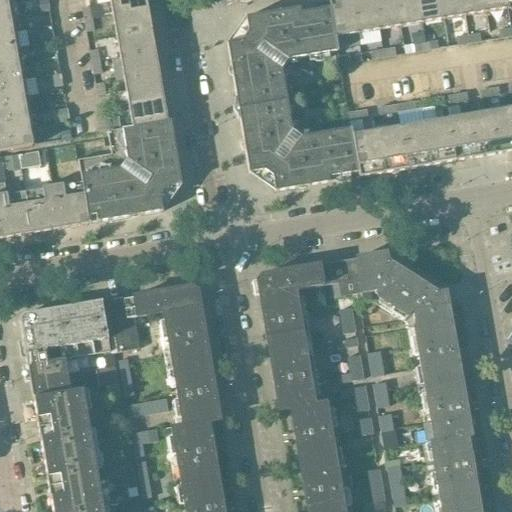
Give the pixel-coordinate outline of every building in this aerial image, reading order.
[(108,0),(111,17),(147,11),(144,0),(108,0)] [(357,35),(351,0),(328,4),(329,9),(334,39),(357,35)] [(378,32),(373,0),(352,0),(351,0),(357,35),(378,32)] [(400,28),(395,0),(373,0),(378,32),(400,28)] [(421,25),(417,0),(395,0),(400,28),(421,25)] [(443,21),(439,0),(417,0),(421,25),(443,21)] [(464,18),(461,0),(439,0),(443,21),(464,18)] [(485,14),(482,0),(461,0),(464,18),(485,14)] [(506,11),(504,0),(482,0),(485,14),(506,11)] [(7,2),(0,3),(0,19),(9,18),(7,2)] [(91,21),(89,9),(81,11),(83,22),(91,21)] [(286,102),(280,70),(271,64),(277,56),(286,62),(336,54),(334,39),(329,9),(300,15),(299,10),(244,19),(247,34),(242,42),(226,45),(230,69),(229,69),(230,77),(231,77),(235,100),(234,100),(236,111),(286,102)] [(150,32),(147,11),(111,17),(115,38),(150,32)] [(9,18),(0,19),(0,36),(12,34),(9,18)] [(93,33),(91,21),(83,22),(86,34),(93,33)] [(511,38),(510,30),(498,32),(499,40),(511,38)] [(154,54),(150,32),(115,38),(119,60),(154,54)] [(12,34),(0,36),(0,52),(15,50),(12,34)] [(480,43),(479,39),(479,35),(467,37),(468,45),(480,43)] [(468,45),(467,37),(455,39),(457,47),(468,45)] [(436,42),(424,44),(426,52),(438,50),(437,46),(436,42)] [(426,52),(424,44),(413,46),(414,54),(426,52)] [(395,57),(394,53),(394,49),(382,51),(383,59),(395,57)] [(15,50),(0,52),(0,69),(18,66),(15,50)] [(383,59),(382,51),(370,53),(371,57),(371,61),(383,59)] [(99,64),(97,52),(89,53),(91,65),(99,64)] [(158,75),(154,54),(119,60),(123,81),(158,75)] [(350,65),(350,60),(349,57),(337,59),(338,67),(350,65)] [(101,75),(99,64),(91,65),(93,77),(101,75)] [(18,66),(0,69),(0,85),(21,82),(18,66)] [(161,94),(160,87),(158,75),(123,81),(126,100),(127,106),(162,100),(161,94)] [(62,87),(60,76),(49,78),(51,89),(62,87)] [(21,82),(0,85),(0,102),(23,98),(21,82)] [(105,96),(103,85),(95,86),(97,98),(105,96)] [(497,89),(488,91),(489,99),(499,97),(498,93),(497,89)] [(489,99),(488,91),(479,93),(480,100),(489,99)] [(467,103),(466,95),(456,96),(458,104),(467,103)] [(66,107),(64,96),(53,98),(55,109),(66,107)] [(458,104),(456,96),(447,98),(447,102),(448,106),(458,104)] [(23,98),(0,102),(0,118),(26,114),(23,98)] [(443,99),(433,100),(434,108),(444,107),(443,103),(443,99)] [(166,123),(162,100),(127,106),(131,129),(166,123)] [(434,108),(433,100),(424,102),(425,110),(434,108)] [(357,175),(351,138),(350,130),(299,139),(293,148),(284,143),(291,133),(286,102),(236,111),(237,120),(238,120),(239,121),(242,144),(241,144),(242,152),(244,151),(248,175),(264,172),(271,178),(274,194),(328,184),(328,180),(357,175)] [(414,104),(405,105),(406,113),(416,112),(415,108),(414,104)] [(406,113),(405,105),(395,107),(396,111),(397,115),(406,113)] [(395,107),(386,108),(387,112),(387,116),(397,115),(396,111),(395,107)] [(386,108),(376,110),(378,118),(387,116),(387,112),(386,108)] [(511,153),(511,146),(506,111),(476,116),(484,158),(511,153)] [(366,112),(356,114),(358,121),(367,120),(367,116),(366,112)] [(26,114),(0,118),(0,135),(29,131),(26,114)] [(358,121),(356,114),(347,115),(348,123),(358,121)] [(484,158),(476,116),(446,121),(454,163),(484,158)] [(454,163),(446,121),(423,125),(430,168),(454,163)] [(106,133),(104,122),(97,123),(98,135),(106,133)] [(180,187),(177,164),(170,123),(166,123),(131,129),(106,133),(110,156),(77,162),(81,183),(87,226),(162,213),(159,198),(165,190),(180,187)] [(430,168),(423,125),(399,129),(406,172),(430,168)] [(406,172),(399,129),(375,133),(382,176),(406,172)] [(29,131),(0,135),(0,153),(32,148),(29,131)] [(382,176),(375,133),(351,138),(357,175),(358,180),(382,176)] [(17,156),(4,158),(7,174),(20,171),(17,156)] [(0,240),(31,235),(24,192),(6,195),(0,160),(0,240)] [(87,226),(81,183),(52,188),(59,231),(87,226)] [(59,231),(52,188),(24,192),(31,235),(59,231)] [(437,296),(424,288),(386,263),(385,256),(354,261),(360,295),(375,293),(378,289),(383,293),(378,301),(404,318),(410,310),(414,314),(412,317),(414,331),(450,326),(444,294),(437,296)] [(360,295),(354,261),(318,267),(322,288),(331,286),(333,299),(360,295)] [(318,267),(260,277),(256,283),(259,299),(295,292),(301,291),(322,288),(318,267)] [(199,309),(196,294),(190,289),(130,299),(134,320),(141,319),(141,318),(156,315),(162,314),(162,316),(199,309)] [(305,315),(301,291),(295,292),(305,349),(314,405),(320,404),(316,380),(319,379),(317,372),(315,372),(306,323),(309,323),(308,315),(305,315)] [(295,292),(259,299),(268,355),(305,349),(295,292)] [(132,321),(134,320),(130,299),(101,304),(109,354),(109,356),(137,351),(132,321)] [(101,304),(72,309),(80,358),(109,354),(101,304)] [(72,309),(39,314),(48,364),(64,362),(64,361),(80,358),(72,309)] [(199,309),(162,316),(172,371),(208,364),(199,309)] [(342,336),(354,334),(350,310),(338,312),(342,336)] [(48,364),(39,314),(23,317),(19,323),(32,401),(70,394),(64,362),(48,364)] [(414,331),(412,331),(422,388),(459,381),(450,326),(414,331)] [(344,350),(357,348),(355,340),(343,342),(344,350)] [(305,349),(268,355),(278,413),(289,411),(314,406),(314,405),(305,349)] [(371,380),(383,378),(379,354),(367,356),(371,380)] [(106,369),(114,368),(112,356),(104,357),(106,369)] [(362,381),(358,357),(346,359),(349,375),(337,377),(338,385),(362,381)] [(126,362),(118,363),(121,380),(129,378),(126,362)] [(172,371),(181,427),(181,428),(206,424),(207,425),(218,423),(208,364),(172,371)] [(129,378),(121,380),(124,399),(133,398),(129,378)] [(459,381),(422,388),(432,445),(465,439),(469,438),(459,381)] [(110,394),(113,408),(121,407),(117,385),(105,388),(106,395),(110,394)] [(372,387),(376,411),(388,409),(384,385),(372,387)] [(364,389),(340,393),(341,400),(353,399),(355,414),(367,412),(364,389)] [(92,452),(89,434),(81,392),(70,394),(32,401),(42,461),(92,452)] [(166,401),(126,408),(128,420),(168,413),(166,401)] [(314,406),(289,411),(299,467),(336,461),(326,403),(320,404),(314,405),(314,406)] [(121,407),(113,408),(117,429),(125,428),(121,407)] [(377,419),(380,435),(392,433),(390,416),(377,419)] [(360,438),(372,436),(369,420),(357,422),(360,438)] [(181,427),(175,428),(170,429),(180,488),(217,482),(207,425),(206,424),(181,428),(181,427)] [(131,436),(135,460),(143,459),(141,447),(157,444),(155,432),(131,436)] [(125,434),(117,435),(120,447),(128,446),(125,434)] [(465,439),(432,445),(428,445),(438,502),(475,496),(465,439)] [(128,446),(120,447),(122,459),(130,458),(128,446)] [(95,511),(102,511),(99,491),(92,452),(42,461),(51,511),(95,511)] [(344,511),(336,461),(299,467),(306,511),(344,511)] [(144,464),(136,465),(141,494),(149,493),(144,464)] [(123,467),(126,486),(134,485),(131,466),(123,467)] [(386,470),(392,502),(404,499),(398,468),(386,470)] [(371,505),(383,503),(378,471),(366,473),(371,505)] [(221,511),(217,482),(180,488),(184,511),(221,511)] [(149,493),(141,494),(142,501),(150,500),(149,493)] [(477,511),(475,496),(438,502),(439,511),(477,511)] [(129,499),(130,506),(138,505),(137,498),(129,499)]
